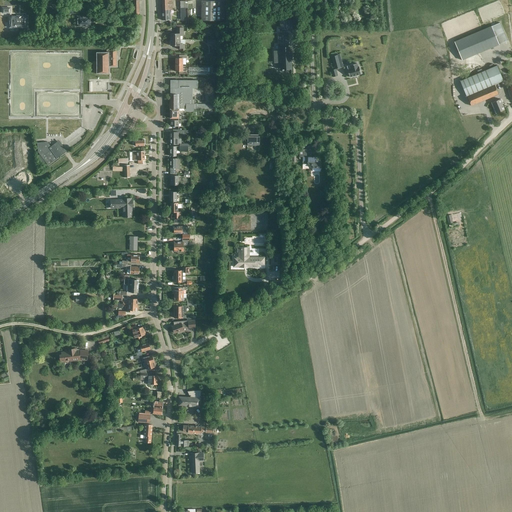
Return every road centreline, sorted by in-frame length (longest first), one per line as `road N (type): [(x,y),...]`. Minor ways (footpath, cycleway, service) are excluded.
road 1 (unclassified): [(371,235),(361,222),(356,139),(310,102),(308,0)]
road 2 (unclassified): [(479,414),(426,194)]
road 3 (unclassified): [(179,350),(371,235)]
road 4 (residential): [(154,312),(153,128)]
road 5 (tertiary): [(0,222),(86,162),(126,108)]
road 6 (residential): [(0,326),(87,333),(154,312)]
road 7 (residential): [(163,511),(166,354)]
